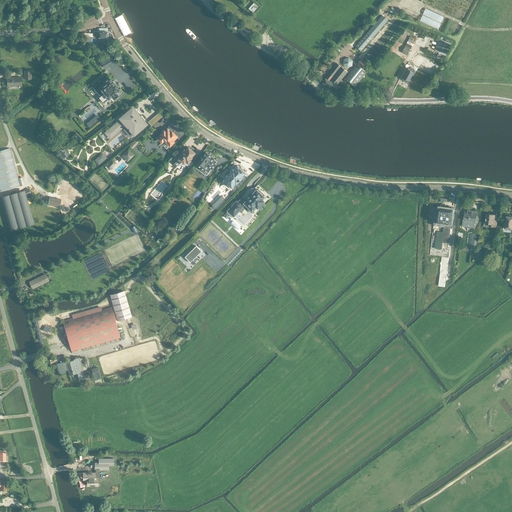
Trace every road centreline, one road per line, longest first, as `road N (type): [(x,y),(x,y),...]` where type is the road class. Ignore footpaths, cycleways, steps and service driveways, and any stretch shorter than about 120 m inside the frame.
road 1 (tertiary): [(511,196),(350,183),(267,162),(187,117),(110,18)]
road 2 (unclassified): [(511,101),(336,95),(205,0)]
road 3 (unclassified): [(59,511),(0,297)]
road 4 (track): [(511,444),(410,511)]
